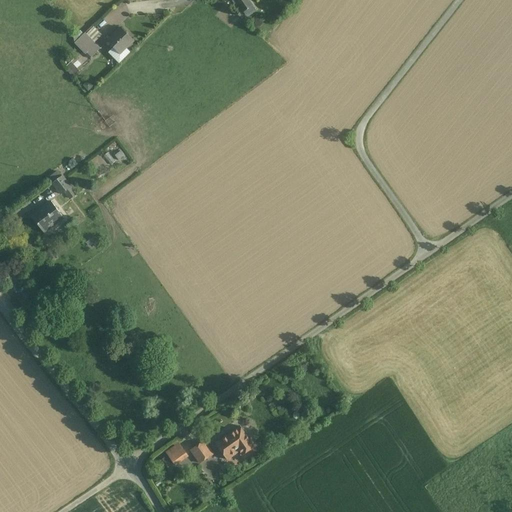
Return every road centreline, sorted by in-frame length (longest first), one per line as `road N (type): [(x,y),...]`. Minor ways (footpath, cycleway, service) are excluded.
road 1 (residential): [(132,466),(431,251)]
road 2 (residential): [(431,251),(363,152),(362,135),(367,118),(461,0)]
road 3 (unclassified): [(132,466),(0,300)]
